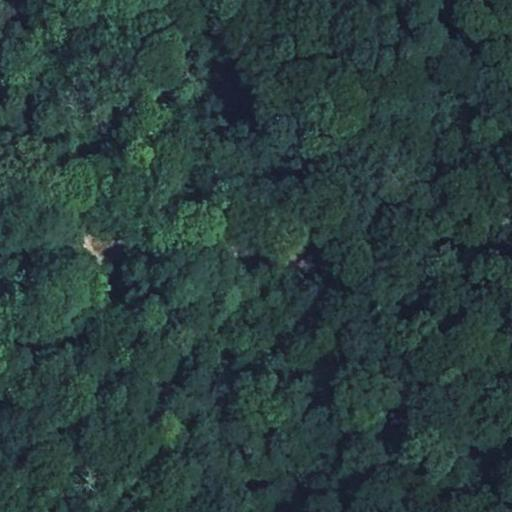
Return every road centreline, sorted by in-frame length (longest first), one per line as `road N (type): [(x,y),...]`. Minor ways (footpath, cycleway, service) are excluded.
road 1 (track): [(317,242),(343,424),(345,511)]
road 2 (track): [(252,0),(317,242)]
